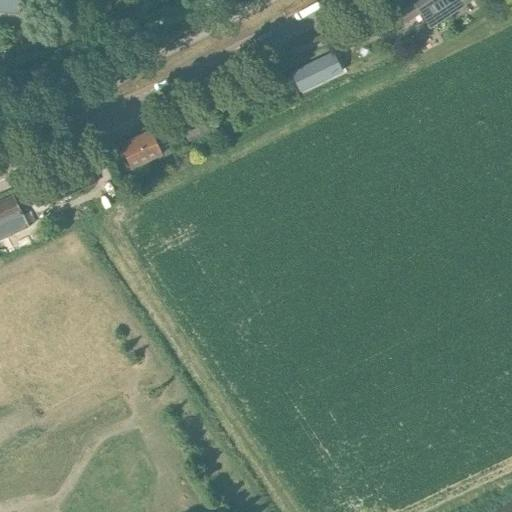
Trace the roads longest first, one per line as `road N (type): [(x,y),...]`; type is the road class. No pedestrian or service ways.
road 1 (secondary): [(99,122),(337,0)]
road 2 (residential): [(99,122),(104,86),(266,0)]
